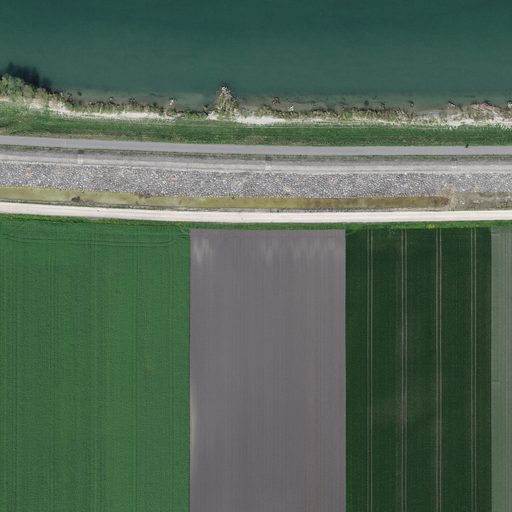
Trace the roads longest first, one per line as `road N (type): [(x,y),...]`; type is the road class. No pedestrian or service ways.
road 1 (track): [(0,206),(511,217)]
road 2 (unclassified): [(511,149),(0,140)]
